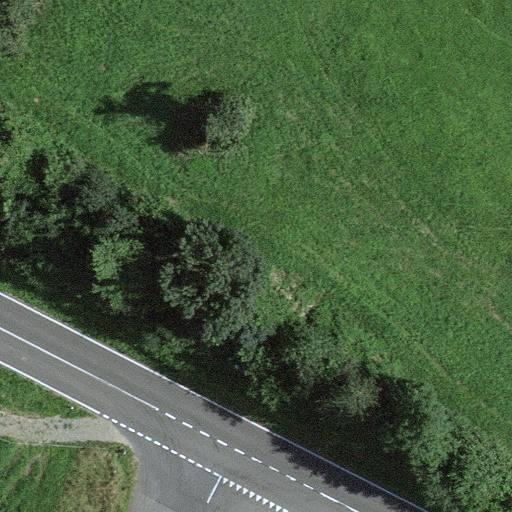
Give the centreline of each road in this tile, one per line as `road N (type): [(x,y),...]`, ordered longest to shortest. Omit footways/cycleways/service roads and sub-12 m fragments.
road 1 (primary): [(231,451),(0,334)]
road 2 (primary): [(349,511),(231,451)]
